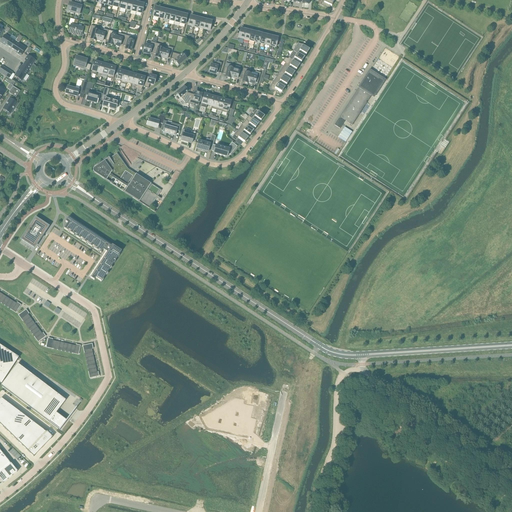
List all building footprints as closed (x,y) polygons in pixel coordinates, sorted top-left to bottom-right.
[(120,8),(120,12),(125,13),(125,10),(126,10),(128,1),(125,0),(122,0),(120,8)] [(332,0),(322,0),(320,5),(329,9),(331,6),(334,1),(332,0)] [(74,13),(79,15),(80,10),(83,10),(85,5),(75,2),(74,5),(70,4),(69,7),(68,7),(67,10),(68,10),(67,12),(71,13),(74,14),(74,13)] [(69,33),(81,36),(82,33),(87,34),(89,27),(84,25),(83,29),(77,27),(78,20),(75,19),(73,26),(71,25),(69,33)] [(211,26),(212,22),(206,20),(204,29),(205,30),(209,31),(208,33),(211,33),(216,28),(211,26)] [(96,41),(96,40),(100,29),(96,28),(96,27),(91,25),(88,36),(91,37),(90,39),(96,41)] [(103,30),(100,29),(96,40),(102,42),(103,40),(106,40),(109,30),(103,29),(103,30)] [(239,38),(244,39),(246,30),(241,29),(239,34),(237,33),(232,39),(238,40),(239,38)] [(117,33),(109,30),(106,40),(109,41),(108,44),(114,46),(114,45),(117,33)] [(126,35),(117,33),(114,45),(119,47),(120,45),(123,45),(126,35)] [(5,35),(0,43),(5,46),(5,44),(11,48),(15,42),(16,40),(17,39),(12,35),(10,38),(5,35)] [(135,38),(126,35),(123,45),(126,46),(125,49),(131,51),(135,38)] [(15,42),(11,48),(17,52),(16,53),(20,56),(25,48),(19,44),(20,42),(16,40),(15,42)] [(146,42),(146,45),(143,53),(149,55),(150,53),(153,53),(156,43),(151,42),(150,43),(146,42)] [(161,45),(156,43),(153,53),(156,54),(155,57),(161,59),(161,58),(164,47),(161,46),(161,45)] [(307,46),(298,43),(298,44),(294,51),(293,51),(298,54),(300,51),(306,56),(309,51),(306,48),(307,46)] [(168,48),(164,47),(161,58),(167,60),(167,57),(170,58),(172,52),(173,48),(168,47),(168,48)] [(289,59),(288,58),(293,62),(295,59),(301,63),(304,58),(298,54),(293,51),(293,52),(289,59)] [(181,55),(173,53),(171,59),(176,60),(175,61),(179,66),(186,59),(182,54),(181,55)] [(22,66),(22,67),(29,71),(35,61),(28,56),(25,60),(26,61),(22,66)] [(87,60),(76,56),(74,64),(81,66),(80,69),(89,71),(91,65),(86,64),(87,60)] [(288,58),(288,59),(285,58),(285,59),(283,61),(286,63),(284,66),(283,66),(288,69),(290,66),(296,71),(299,66),(293,62),(288,58)] [(100,64),(100,63),(94,62),(91,73),(97,75),(97,72),(100,64)] [(217,62),(216,63),(212,62),(211,65),(209,73),(215,75),(216,72),(219,73),(222,63),(217,62)] [(225,67),(223,73),(226,74),(225,77),(231,79),(231,78),(235,65),(226,63),(225,67)] [(15,75),(14,76),(22,81),(23,79),(26,81),(29,76),(27,75),(30,71),(29,71),(22,67),(22,66),(20,65),(18,69),(19,69),(15,75)] [(235,65),(231,78),(237,80),(237,77),(240,78),(242,72),(239,71),(240,67),(235,65)] [(110,66),(107,75),(107,77),(112,79),(115,68),(110,66)] [(288,69),(283,66),(283,67),(279,74),(278,73),(278,74),(283,77),(285,74),(291,78),(294,73),(288,69)] [(242,82),(248,84),(248,83),(252,72),(248,71),(248,70),(243,68),(242,72),(240,78),(243,79),(242,82)] [(376,93),(384,80),(370,71),(339,117),(339,118),(334,125),(339,128),(340,129),(345,120),(347,121),(346,122),(352,126),(367,103),(366,102),(367,101),(368,101),(374,91),(376,93)] [(127,83),(129,73),(123,72),(121,81),(120,83),(121,83),(126,85),(127,83)] [(261,73),(256,72),(255,73),(252,72),(248,83),(254,85),(255,82),(258,83),(261,73)] [(283,77),(278,74),(274,81),(273,81),(278,84),(280,82),(286,86),(289,81),(283,77)] [(154,85),(156,77),(150,75),(149,78),(146,77),(143,87),(148,88),(150,84),(154,85)] [(140,76),(139,76),(137,85),(136,89),(141,90),(145,78),(140,76)] [(87,83),(81,81),(82,81),(81,86),(80,86),(79,90),(74,89),(72,88),(67,87),(65,94),(70,95),(69,96),(72,97),(73,96),(77,97),(78,92),(84,94),(86,88),(87,83)] [(278,84),(273,81),(273,82),(269,89),(269,88),(268,89),(274,91),(275,89),(277,91),(276,92),(277,92),(278,91),(281,93),(285,88),(284,88),(278,84)] [(10,90),(8,93),(13,95),(17,89),(13,86),(10,90)] [(185,103),(186,103),(189,104),(192,94),(187,93),(188,92),(184,87),(176,93),(180,98),(181,98),(185,103)] [(86,88),(84,94),(87,95),(86,100),(90,101),(90,102),(93,103),(93,102),(97,103),(96,103),(97,103),(98,99),(99,99),(99,100),(101,100),(103,94),(96,92),(96,95),(95,95),(95,94),(92,93),(92,94),(88,93),(90,89),(89,89),(86,88)] [(105,88),(101,99),(105,100),(103,106),(112,108),(111,109),(114,110),(114,109),(115,110),(116,108),(116,109),(117,106),(116,106),(117,105),(119,106),(120,103),(113,101),(114,99),(110,98),(109,99),(106,99),(109,89),(105,88)] [(195,95),(192,94),(189,104),(189,105),(189,104),(194,106),(195,104),(199,106),(202,94),(196,93),(195,95)] [(201,106),(206,108),(207,105),(210,96),(204,94),(201,106)] [(215,97),(212,107),(211,109),(217,110),(220,99),(218,98),(215,97)] [(10,98),(3,109),(10,114),(17,103),(10,98)] [(217,110),(222,112),(225,100),(223,100),(220,99),(217,110)] [(227,113),(231,102),(225,100),(222,112),(227,113)] [(249,116),(248,116),(253,120),(255,117),(260,121),(261,122),(264,117),(261,115),(263,112),(254,109),(253,110),(254,110),(249,116)] [(149,119),(147,125),(157,128),(159,123),(163,124),(165,117),(160,115),(156,121),(149,119)] [(248,117),(243,123),(243,124),(247,127),(249,124),(255,129),(259,124),(258,124),(253,120),(248,116),(248,117)] [(163,124),(161,130),(164,131),(163,133),(173,135),(175,136),(175,134),(176,131),(179,131),(181,126),(174,124),(173,128),(170,127),(165,126),(167,121),(164,121),(163,124)] [(253,131),(247,127),(243,124),(242,124),(243,124),(238,131),(237,130),(237,131),(242,134),(244,131),(249,136),(250,136),(253,131)] [(344,127),(338,137),(345,142),(352,132),(344,127)] [(242,134),(237,131),(232,138),(232,137),(232,138),(236,141),(238,139),(244,143),(248,139),(247,138),(242,134)] [(183,134),(181,141),(192,144),(193,139),(196,140),(198,134),(191,132),(190,136),(183,134)] [(208,140),(207,139),(205,143),(198,141),(197,147),(196,149),(201,150),(208,152),(208,150),(211,151),(212,148),(213,145),(215,136),(211,135),(210,140),(209,140),(209,139),(208,140)] [(237,146),(236,146),(236,147),(235,146),(235,145),(232,143),(233,145),(231,148),(229,146),(227,149),(216,145),(216,146),(213,145),(212,148),(211,151),(214,152),(214,153),(227,157),(228,154),(231,154),(237,146)] [(161,191),(136,174),(136,175),(126,168),(127,168),(117,153),(110,159),(109,158),(94,168),(94,169),(93,169),(93,170),(93,171),(93,172),(94,172),(94,173),(149,209),(161,191)] [(35,218),(22,239),(34,248),(48,227),(35,218)] [(121,251),(112,245),(111,246),(68,218),(65,222),(68,223),(64,229),(86,243),(87,242),(89,243),(88,245),(92,247),(93,246),(95,247),(94,249),(98,251),(99,250),(101,251),(100,253),(101,253),(103,250),(107,253),(90,278),(94,280),(96,278),(101,282),(102,281),(100,280),(102,278),(103,279),(106,275),(104,274),(106,272),(107,273),(110,269),(108,268),(110,266),(111,267),(114,263),(112,262),(114,260),(115,261),(118,257),(116,256),(118,254),(119,255),(121,251)] [(17,302),(16,304),(17,304),(12,310),(16,313),(21,305),(17,303),(17,302)] [(21,319),(28,314),(28,315),(29,314),(29,313),(29,314),(26,310),(19,316),(21,319)] [(38,342),(45,336),(43,333),(42,334),(36,338),(38,342)] [(0,383),(1,384),(19,358),(0,345),(0,383)] [(18,364),(1,386),(59,430),(60,430),(61,429),(60,429),(66,421),(66,420),(56,413),(66,400),(18,364)] [(253,438),(257,418),(260,419),(265,393),(240,388),(224,398),(225,401),(199,417),(206,428),(253,438)] [(1,398),(0,399),(0,423),(34,457),(53,437),(47,431),(46,432),(1,398)] [(8,460),(0,465),(0,466),(3,470),(6,467),(11,464),(8,460)] [(11,464),(6,467),(13,475),(17,472),(11,464)] [(3,470),(1,471),(8,479),(13,475),(6,467),(3,470)]
